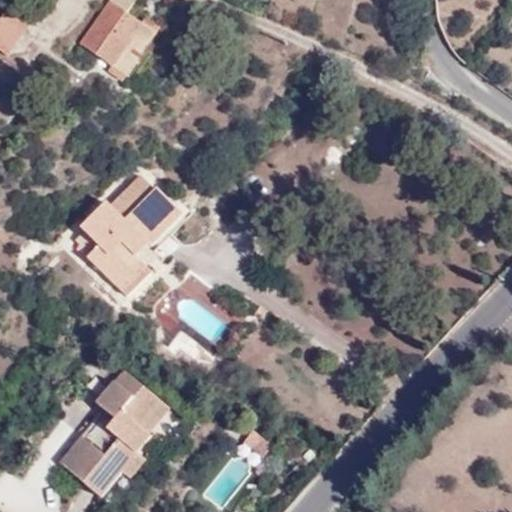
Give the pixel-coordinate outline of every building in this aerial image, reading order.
[(0,49),(10,57),(38,18),(17,0),(13,0),(0,21),(0,49)] [(126,77),(157,36),(143,24),(128,13),(137,0),(113,0),(82,45),(112,67),(126,77)] [(162,29),(148,17),(143,24),(157,36),(162,29)] [(121,84),(126,77),(112,67),(108,74),(121,84)] [(133,253),(145,239),(150,245),(153,247),(184,215),(159,189),(156,191),(142,177),(127,191),(131,195),(116,210),(111,205),(109,203),(82,230),(101,249),(90,260),(118,288),(143,263),(137,258),(133,253)] [(127,191),(111,205),(116,210),(131,195),(127,191)] [(150,245),(145,239),(133,253),(137,258),(150,245)] [(124,294),(148,268),(143,263),(118,288),(124,294)] [(150,433),(141,426),(162,401),(126,371),(99,405),(112,416),(115,412),(121,418),(118,421),(102,439),(113,449),(106,457),(105,460),(98,455),(100,451),(85,437),(62,463),(101,496),(122,472),(138,452),(152,436),(150,433)] [(150,433),(171,408),(162,401),(141,426),(150,433)] [(112,416),(118,421),(121,418),(115,412),(112,416)] [(273,448),(255,433),(246,443),(264,459),(273,448)] [(106,457),(100,451),(98,455),(105,460),(106,457)] [(130,480),(147,460),(138,452),(122,472),(130,480)]
